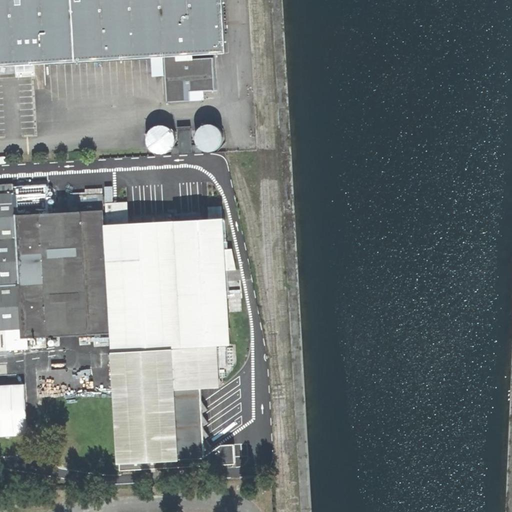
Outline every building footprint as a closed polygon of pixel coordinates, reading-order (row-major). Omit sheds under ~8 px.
[(219,55),(225,54),(222,0),(0,0),(0,67),(164,58),(166,103),(187,102),(186,93),(213,91),(212,59),(177,61),(177,57),(219,55)] [(206,152),(209,152),(213,152),(216,150),(220,147),(222,143),(222,138),(222,134),(220,131),(217,128),(214,126),(211,125),(206,125),(203,127),(199,129),(197,133),(195,137),(195,141),(196,144),(199,148),(202,150),(206,152)] [(155,154),(160,155),(163,154),(168,153),(172,149),(174,144),(175,140),(174,135),(172,132),(168,129),(164,127),(159,126),(154,128),(150,130),(147,134),(146,139),(146,144),(148,148),(151,151),(155,154)] [(176,130),(178,154),(191,154),(190,129),(176,130)] [(0,350),(22,349),(22,338),(14,214),(12,182),(0,182),(0,350)] [(103,217),(101,193),(66,196),(67,211),(14,214),(22,338),(109,332),(103,223),(107,223),(107,217),(103,217)] [(111,351),(230,344),(226,271),(236,270),(231,249),(225,249),(223,219),(221,219),(221,206),(208,207),(208,220),(200,220),(181,221),(165,222),(156,222),(153,222),(145,223),(142,223),(134,223),(128,224),(127,203),(106,204),(107,217),(107,223),(107,224),(104,225),(110,332),(111,351)] [(181,212),(181,221),(200,220),(199,211),(181,212)] [(155,215),(156,222),(165,222),(164,214),(155,215)] [(133,215),(134,223),(142,223),(142,215),(133,215)] [(144,215),(145,223),(153,222),(152,215),(144,215)] [(119,470),(234,464),(234,445),(220,445),(203,457),(203,454),(208,449),(203,440),(208,436),(202,427),(208,423),(201,414),(207,410),(201,401),(200,388),(218,387),(216,347),(113,352),(119,470)] [(0,435),(27,434),(24,383),(0,384),(0,435)]
